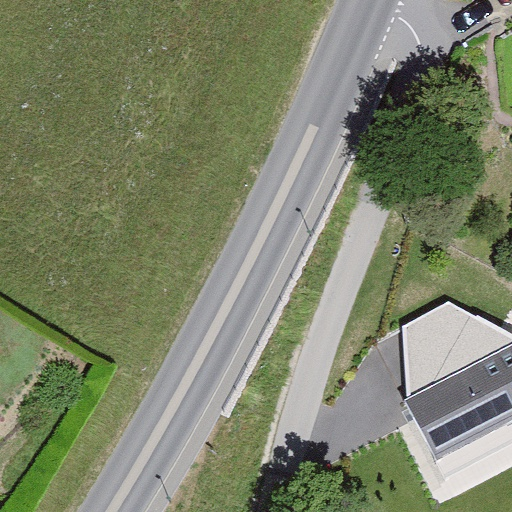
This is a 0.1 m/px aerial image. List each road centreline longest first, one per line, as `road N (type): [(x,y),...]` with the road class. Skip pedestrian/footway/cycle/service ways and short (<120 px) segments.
road 1 (secondary): [(112,511),(248,268),(368,0)]
road 2 (residential): [(390,0),(412,39),(408,96),(278,511)]
